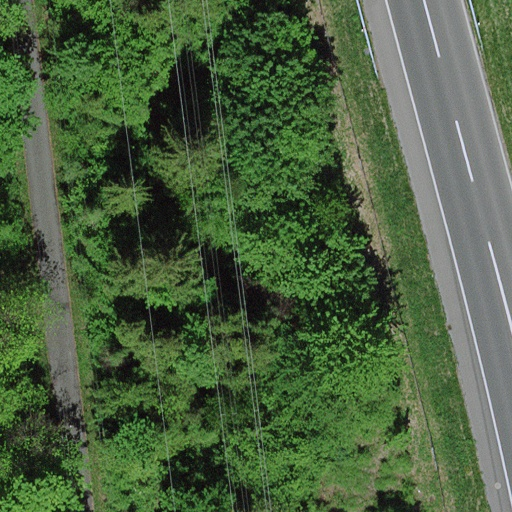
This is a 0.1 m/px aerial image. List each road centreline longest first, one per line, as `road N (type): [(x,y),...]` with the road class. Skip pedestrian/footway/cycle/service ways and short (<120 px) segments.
road 1 (track): [(85,511),(20,0)]
road 2 (motorway): [(471,181),(468,253),(511,407)]
road 3 (motorway): [(424,0),(471,181)]
